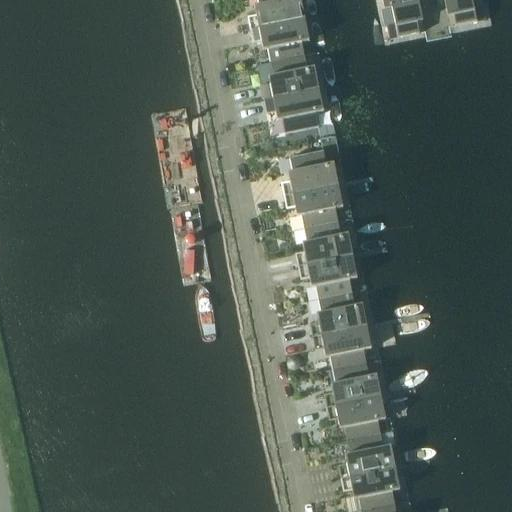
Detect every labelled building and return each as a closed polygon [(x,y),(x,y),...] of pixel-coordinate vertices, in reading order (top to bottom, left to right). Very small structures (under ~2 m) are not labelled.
[(248,18),(251,31),(305,20),(300,0),(258,0),(260,7),(255,7),(257,17),(248,18)] [(418,0),(382,0),(385,10),(392,9),(396,26),(388,27),(391,41),(419,35),(416,19),(422,17),(418,0)] [(444,0),(447,12),(453,11),(456,27),(485,22),(482,8),(474,10),(472,0),(444,0)] [(268,51),(271,64),(304,57),(302,44),(310,42),(305,20),(251,31),(253,44),(262,42),(264,52),(268,51)] [(262,89),(265,102),(319,91),(315,69),(307,70),(304,57),(271,64),(273,73),(268,74),(271,87),(262,89)] [(319,91),(265,102),(267,115),(276,113),(278,122),(283,121),(285,135),(319,129),(316,115),(324,113),(319,91)] [(282,185),(284,198),(339,187),(334,165),(326,166),(324,152),(290,159),(292,169),(288,170),(290,183),(282,185)] [(302,217),(305,230),(338,224),(335,211),(343,209),(339,187),(284,198),(287,211),(295,209),(297,218),(302,217)] [(296,255),(298,268),(353,257),(348,235),(341,237),(338,224),(305,230),(307,244),(303,245),(304,254),(296,255)] [(316,288),(319,301),(352,294),(349,281),(357,279),(353,257),(298,268),(301,281),(310,279),(311,289),(316,288)] [(310,326),(313,339),(367,328),(363,306),(355,308),(352,294),(319,301),(322,314),(317,315),(319,324),(310,326)] [(330,358),(333,372),(366,365),(364,352),(372,350),(367,328),(313,339),(315,352),(324,350),(326,359),(330,358)] [(324,397),(327,409),(381,398),(377,376),(369,378),(366,365),(333,372),(336,385),(331,386),(333,395),(324,397)] [(345,429),(347,442),(381,436),(378,422),(386,421),(381,398),(327,409),(329,422),(338,421),(340,430),(345,429)] [(339,467),(341,480),(396,469),(391,447),(383,449),(381,436),(347,442),(350,455),(345,456),(347,466),(339,467)] [(359,500),(361,511),(365,511),(395,506),(392,493),(400,491),(396,469),(341,480),(344,493),(352,491),(354,500),(359,500)]
